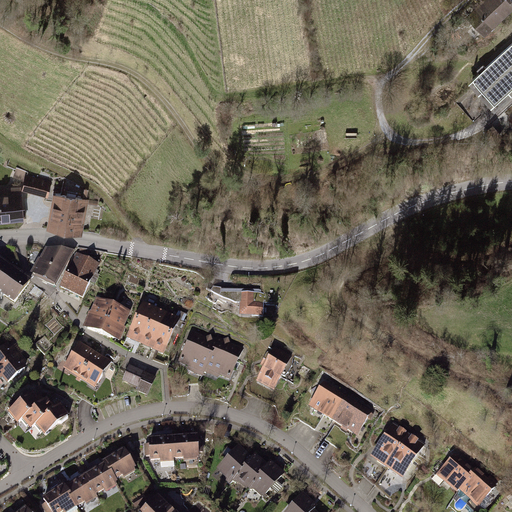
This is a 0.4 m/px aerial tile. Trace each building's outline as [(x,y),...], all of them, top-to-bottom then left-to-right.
[(511,7),(511,1),(511,0),(485,0),(476,9),(480,14),(473,21),(484,33),(511,7)] [(511,43),(472,79),(479,86),(480,85),(484,89),(483,90),(495,103),(511,87),(511,43)] [(503,136),(493,125),(484,133),(491,140),(499,141),(503,136)] [(51,182),(27,175),(28,172),(18,168),(14,176),(26,181),(24,188),(48,195),(51,182)] [(20,188),(0,189),(0,220),(22,219),(22,217),(26,217),(26,210),(22,210),(20,188)] [(54,193),(48,227),(82,234),(88,202),(98,204),(98,201),(86,199),(88,189),(85,188),(83,198),(75,197),(76,193),(68,192),(67,195),(54,193)] [(40,260),(35,270),(38,272),(36,276),(56,286),(72,254),(51,252),(49,251),(47,255),(44,253),(41,260),(40,260)] [(99,265),(77,254),(62,287),(83,297),(93,277),(95,273),(97,274),(99,271),(96,270),(99,265)] [(0,291),(16,302),(30,282),(0,260),(0,291)] [(264,294),(222,293),(220,296),(213,292),(208,301),(216,305),(219,299),(231,304),(232,302),(252,313),(252,317),(264,317),(264,294)] [(97,332),(108,304),(96,300),(89,318),(91,321),(88,329),(97,332)] [(120,309),(108,304),(97,332),(109,337),(120,309)] [(157,309),(145,304),(131,335),(143,340),(157,309)] [(131,313),(120,309),(109,337),(117,340),(120,333),(124,331),(131,313)] [(168,314),(157,309),(143,340),(155,345),(168,314)] [(182,320),(169,314),(155,345),(167,350),(178,324),(180,325),(182,320)] [(205,373),(218,344),(214,342),(212,338),(208,340),(195,334),(182,363),(191,367),(191,369),(198,372),(199,371),(205,373)] [(51,343),(45,337),(37,345),(45,353),(53,345),(51,343)] [(224,343),(220,341),(207,370),(213,372),(213,374),(220,377),(222,376),(231,380),(244,351),(231,345),(229,341),(224,343)] [(78,381),(79,382),(96,355),(88,350),(89,349),(82,345),(75,355),(73,355),(65,368),(80,377),(78,381)] [(8,346),(0,352),(0,377),(1,378),(3,377),(8,382),(26,368),(19,359),(19,354),(14,354),(8,346)] [(268,363),(259,380),(277,389),(283,376),(286,377),(293,364),(290,363),(292,359),(287,356),(287,355),(280,351),(279,353),(275,350),(272,355),(269,353),(265,361),(268,363)] [(96,355),(79,382),(81,383),(83,380),(98,389),(106,376),(105,373),(112,363),(104,359),(104,360),(96,355)] [(145,374),(131,368),(125,381),(139,388),(145,374)] [(157,379),(145,374),(139,388),(138,391),(149,396),(157,379)] [(312,405),(335,420),(348,400),(324,385),(312,405)] [(7,411),(18,423),(46,401),(38,392),(33,396),(30,392),(7,411)] [(55,410),(47,399),(46,401),(23,419),(32,430),(55,410)] [(348,400),(335,420),(345,427),(359,435),(369,420),(371,422),(374,417),(348,400)] [(71,419),(61,406),(55,410),(37,426),(46,436),(59,425),(63,425),(71,419)] [(378,460),(388,467),(410,435),(395,424),(378,449),(383,453),(378,460)] [(198,439),(198,435),(173,436),(174,456),(199,454),(199,450),(202,450),(202,438),(198,439)] [(410,435),(388,467),(397,473),(402,466),(408,470),(425,445),(410,435)] [(172,436),(147,438),(148,441),(144,442),(145,453),(148,453),(149,457),(161,457),(161,461),(174,460),(172,436)] [(237,444),(217,467),(227,476),(226,478),(226,481),(228,483),(251,457),(237,444)] [(129,453),(127,450),(105,463),(116,480),(120,478),(137,467),(135,463),(138,461),(132,451),(129,453)] [(236,478),(248,488),(268,465),(254,453),(231,479),(234,481),(236,478)] [(446,466),(450,470),(443,477),(460,491),(475,474),(459,460),(460,459),(456,455),(446,466)] [(255,488),(265,497),(285,474),(271,462),(248,488),(251,490),(254,490),(255,488)] [(117,482),(106,464),(92,473),(90,470),(85,473),(98,494),(117,482)] [(478,504),(484,497),(487,500),(497,489),(493,485),(492,486),(491,485),(494,482),(488,477),(485,481),(476,473),(461,490),(478,504)] [(98,494),(87,477),(73,486),(70,482),(65,486),(79,506),(98,494)] [(66,487),(45,500),(47,503),(44,506),(48,511),(63,511),(66,510),(66,511),(71,511),(79,507),(66,487)] [(292,505),(285,511),(310,511),(316,505),(302,493),(292,505)] [(176,511),(160,496),(144,511),(176,511)]
